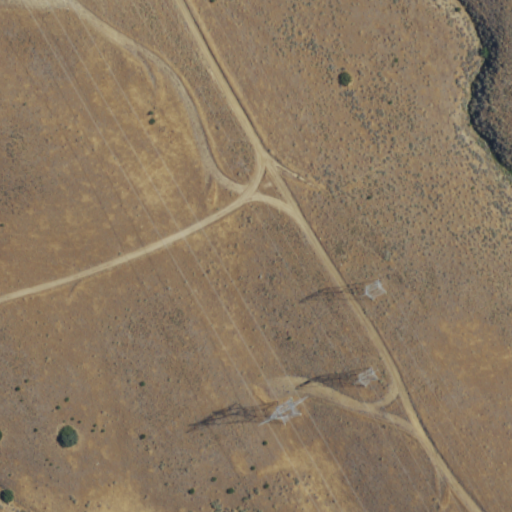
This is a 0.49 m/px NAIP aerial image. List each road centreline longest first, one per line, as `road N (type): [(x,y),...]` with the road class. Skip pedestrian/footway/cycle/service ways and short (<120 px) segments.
road 1 (track): [(302,215),(246,185),(122,250),(0,289)]
road 2 (track): [(418,419),(259,143)]
road 3 (track): [(246,185),(259,143),(177,0)]
